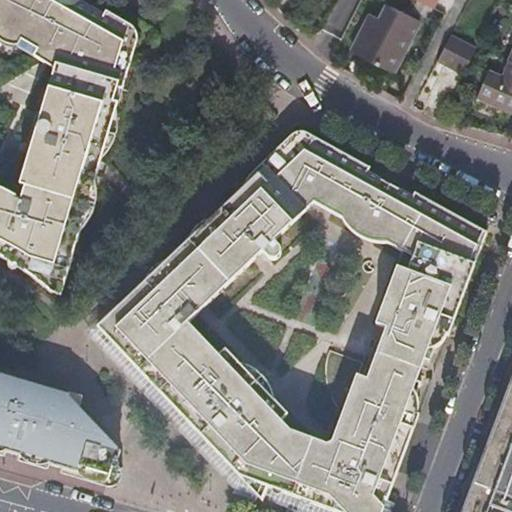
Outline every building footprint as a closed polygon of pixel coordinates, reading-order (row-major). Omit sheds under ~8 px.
[(0,255),(7,258),(15,264),(20,267),(26,272),(67,282),(83,228),(81,221),(90,186),(93,184),(95,182),(97,180),(98,177),(103,160),(103,158),(103,156),(103,154),(103,152),(103,149),(113,111),(115,110),(117,109),(118,107),(119,105),(120,101),(117,99),(132,52),(135,50),(137,49),(139,47),(140,45),(142,43),(143,41),(144,39),(144,37),(144,35),(144,33),(143,30),(142,28),(141,25),(139,23),(127,17),(117,11),(110,7),(107,12),(94,5),(91,3),(92,0),(0,0),(0,34),(16,44),(21,36),(35,44),(31,53),(56,67),(50,94),(46,110),(42,109),(31,139),(36,140),(24,184),(29,186),(24,197),(4,187),(0,185),(0,255)] [(428,18),(432,8),(431,8),(419,2),(414,11),(428,18)] [(353,52),(396,73),(422,23),(392,8),(386,22),(372,15),(353,52)] [(441,65),(462,74),(475,48),(454,39),(441,65)] [(475,48),(462,74),(468,76),(481,52),(475,48)] [(511,62),(511,65),(511,70),(507,81),(493,76),(478,107),(511,121),(511,62)] [(113,302),(92,323),(234,473),(336,511),(383,511),(388,499),(418,416),(415,393),(433,345),(448,331),(484,230),(414,192),(410,196),(381,180),(381,173),(342,153),(338,159),(326,153),(323,143),(299,129),(298,129),(297,129),(296,128),(295,128),(294,128),(293,128),(292,128),(291,128),(290,129),(289,129),(288,129),(287,130),(287,131),(281,136),(280,142),(273,147),(267,149),(238,177),(237,183),(207,212),(201,211),(185,226),(184,235),(163,253),(162,252),(153,256),(149,261),(148,262),(147,263),(146,263),(146,264),(145,265),(145,266),(144,267),(143,267),(143,268),(142,269),(142,270),(142,271),(141,272),(141,273),(140,274),(140,275),(139,276),(113,302)] [(63,295),(67,282),(26,272),(31,275),(39,281),(52,291),(63,295)] [(228,484),(303,511),(336,511),(234,473),(92,323),(113,302),(107,297),(78,326),(228,484)] [(0,450),(106,482),(115,449),(79,409),(69,397),(70,394),(38,385),(26,382),(0,374),(0,450)] [(511,511),(511,376),(462,511),(511,511)] [(82,398),(70,394),(69,397),(79,409),(82,398)] [(383,511),(391,511),(396,502),(388,499),(383,511)]
